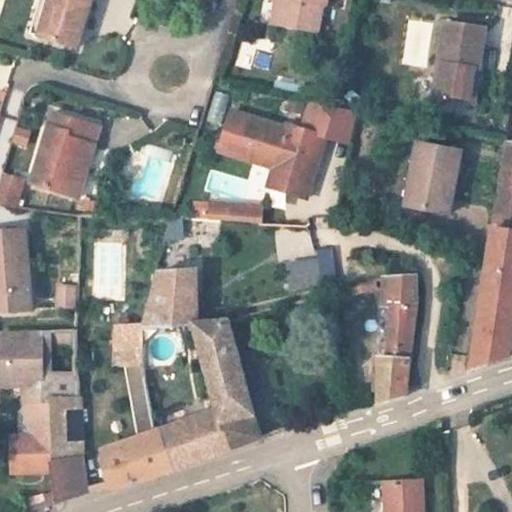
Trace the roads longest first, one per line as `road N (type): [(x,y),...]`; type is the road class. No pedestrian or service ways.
road 1 (unknown): [(435,411),(445,286),(414,261),(332,238),(345,156)]
road 2 (residential): [(511,386),(299,456)]
road 3 (residential): [(299,456),(111,511)]
